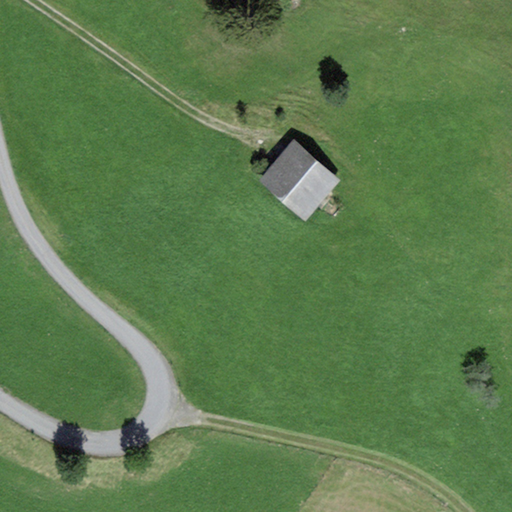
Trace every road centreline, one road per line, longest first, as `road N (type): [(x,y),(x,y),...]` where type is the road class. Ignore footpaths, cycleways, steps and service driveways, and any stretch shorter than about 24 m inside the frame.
road 1 (residential): [(0,400),(71,440),(103,444),(130,440),(145,427),(160,394),(149,357),(34,239),(0,156)]
road 2 (track): [(36,0),(196,115),(273,144)]
